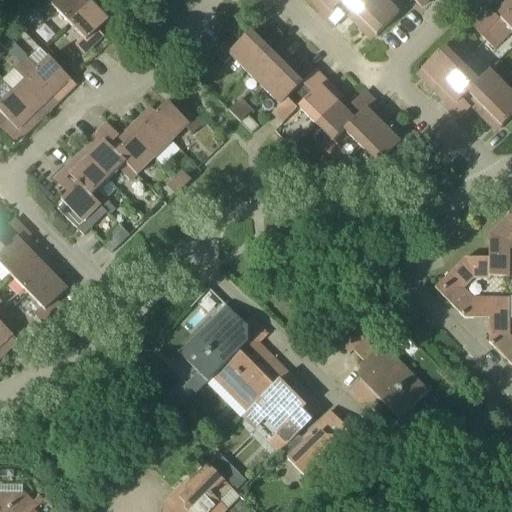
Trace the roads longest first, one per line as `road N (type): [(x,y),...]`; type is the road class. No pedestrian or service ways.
road 1 (residential): [(3,182),(80,101),(135,89),(211,0)]
road 2 (residential): [(352,420),(187,250)]
road 3 (residential): [(187,250),(236,212),(277,211),(309,223),(397,217)]
road 4 (residential): [(511,391),(422,297),(397,217)]
road 5 (residential): [(124,311),(3,182)]
road 6 (residential): [(494,183),(386,73)]
road 7 (residential): [(0,396),(124,311)]
road 8 (residential): [(386,73),(364,76),(288,0)]
